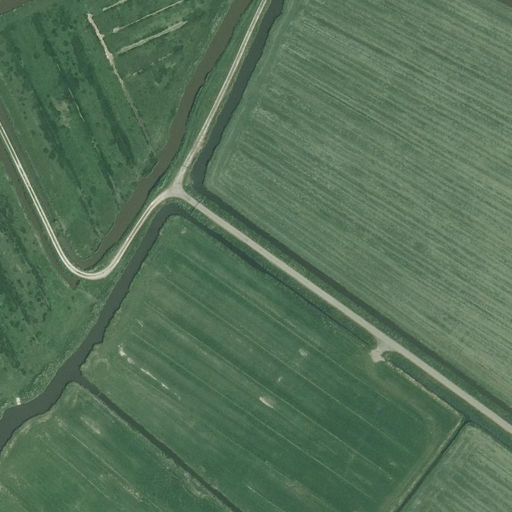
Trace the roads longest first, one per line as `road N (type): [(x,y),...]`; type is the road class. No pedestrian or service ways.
road 1 (track): [(511,431),(176,190)]
road 2 (track): [(176,190),(155,201),(111,267),(82,275),(68,266),(0,129)]
road 3 (track): [(266,0),(176,190)]
